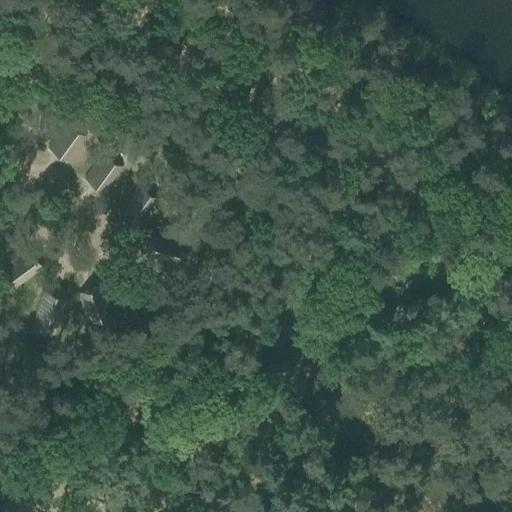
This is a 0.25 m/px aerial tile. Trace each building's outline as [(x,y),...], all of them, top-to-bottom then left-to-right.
[(48,127),(51,96),(27,93),(24,124),(35,125),(48,127)] [(68,161),(85,135),(65,122),(48,148),(58,154),(68,161)] [(105,192),(121,167),(101,154),(85,179),(94,185),(105,192)] [(158,198),(137,184),(119,210),(129,218),(140,225),(158,198)] [(0,239),(12,232),(5,222),(0,214),(0,239)] [(182,243),(152,233),(148,243),(145,254),(175,264),(182,243)] [(18,286),(42,268),(35,259),(27,249),(4,266),(18,286)] [(115,278),(127,306),(146,297),(134,270),(125,274),(115,278)] [(89,290),(78,293),(87,323),(111,315),(101,286),(89,290)] [(53,293),(41,290),(32,322),(56,329),(65,296),(53,293)]
